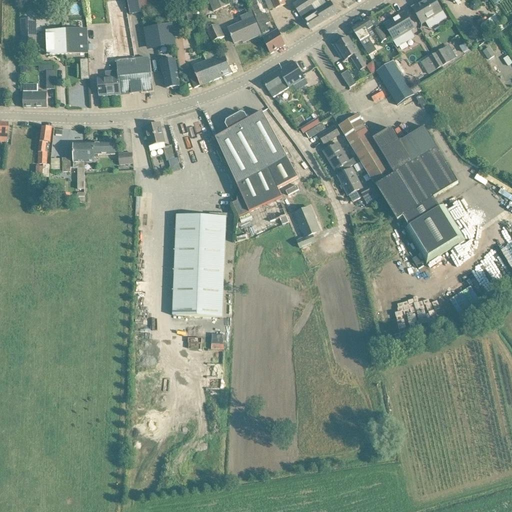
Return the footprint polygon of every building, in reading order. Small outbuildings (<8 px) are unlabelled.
[(127,0),(130,15),(141,13),(138,0),(127,0)] [(138,0),(141,13),(164,9),(162,0),(138,0)] [(229,6),(225,0),(207,0),(213,13),(229,6)] [(272,0),(276,9),(285,5),(283,0),(272,0)] [(321,0),(320,0),(301,0),(293,6),(298,14),(321,0)] [(422,25),(426,22),(430,29),(447,19),(442,13),(434,0),(426,0),(412,8),(422,25)] [(125,1),(107,3),(116,64),(117,64),(118,72),(120,96),(127,95),(133,94),(132,94),(141,93),(153,92),(150,61),(147,59),(135,61),(125,1)] [(330,2),(315,11),(312,6),(299,14),(304,22),(303,22),(306,25),(311,30),(337,14),(330,2)] [(251,8),(262,35),(264,39),(271,55),(285,46),(278,31),(270,35),(266,25),(270,23),(266,14),(262,16),(257,6),(251,8)] [(198,20),(196,10),(186,12),(188,22),(198,20)] [(261,36),(257,27),(251,13),(244,17),(246,22),(228,30),(235,44),(246,39),(247,42),(261,36)] [(405,13),(384,25),(398,49),(415,38),(411,31),(414,29),(405,13)] [(387,40),(378,25),(372,16),(352,29),(357,37),(369,56),(376,51),(368,38),(370,37),(367,33),(372,30),(381,44),(387,40)] [(485,17),(476,23),(485,35),(492,30),(495,35),(504,29),(495,16),(485,23),(484,22),(487,20),(485,17)] [(36,44),(36,31),(36,19),(21,20),(22,45),(36,44)] [(176,45),(173,24),(143,29),(147,50),(176,45)] [(208,42),(202,24),(197,26),(200,35),(195,37),(198,46),(208,42)] [(224,38),(218,25),(206,31),(212,43),(224,38)] [(64,43),(65,55),(88,54),(87,30),(63,31),(64,43)] [(51,56),(65,55),(64,43),(63,31),(46,32),(47,56),(50,56),(50,57),(51,57),(51,56)] [(470,44),(476,41),(470,31),(464,34),(470,44)] [(367,68),(353,47),(348,38),(336,46),(345,61),(351,58),(360,72),(367,68)] [(499,38),(490,43),(502,65),(511,60),(499,38)] [(436,54),(444,68),(456,60),(448,47),(436,54)] [(483,53),(489,62),(496,57),(489,48),(483,53)] [(232,74),(228,65),(224,55),(216,59),(213,52),(204,56),(206,62),(187,70),(194,89),(232,74)] [(437,72),(444,68),(436,54),(428,59),(437,72)] [(89,80),(88,60),(80,61),(81,80),(89,80)] [(178,87),(180,87),(177,71),(175,60),(160,63),(162,75),(164,74),(167,89),(171,88),(173,90),(177,89),(178,87)] [(411,89),(393,62),(376,72),(393,100),(411,89)] [(295,64),(263,83),(269,92),(273,99),(280,94),(293,87),(296,92),(308,85),(295,64)] [(349,89),(356,85),(347,71),(341,75),(349,89)] [(54,90),(54,72),(46,72),(46,90),(54,90)] [(99,98),(120,96),(118,72),(110,72),(110,78),(98,79),(99,88),(99,98)] [(47,93),(36,93),(24,93),(24,98),(24,108),(47,108),(47,93)] [(229,131),(216,139),(241,194),(237,196),(237,202),(233,204),(239,218),(282,198),(278,189),(298,178),(262,113),(248,120),(245,115),(241,113),(226,121),(225,125),(229,131)] [(330,123),(340,121),(338,115),(329,117),(330,123)] [(361,162),(377,189),(397,221),(404,217),(410,228),(406,230),(427,265),(465,241),(444,207),(440,209),(434,199),(458,184),(424,128),(401,143),(392,128),(372,140),(357,116),(339,127),(358,157),(360,161),(361,162)] [(165,144),(163,134),(160,124),(144,128),(149,149),(165,144)] [(195,135),(192,124),(180,128),(183,138),(195,135)] [(303,135),(308,144),(315,139),(314,137),(321,132),(317,126),(303,135)] [(321,132),(317,134),(319,137),(324,145),(339,136),(334,127),(322,135),(321,132)] [(42,128),(40,138),(39,153),(38,165),(47,165),(47,153),(45,153),(46,143),(50,144),(52,129),(42,128)] [(84,164),(84,144),(73,144),(73,154),(73,169),(78,169),(78,190),(84,190),(84,164)] [(84,144),(84,164),(94,164),(94,156),(115,156),(115,144),(84,144)] [(324,152),(335,171),(340,168),(343,172),(354,166),(351,162),(349,163),(337,144),(324,152)] [(172,147),(163,149),(166,162),(175,160),(172,147)] [(119,166),(133,165),(132,154),(119,154),(119,166)] [(358,157),(351,162),(354,166),(354,167),(361,162),(360,161),(358,157)] [(62,159),(62,173),(70,173),(70,159),(62,159)] [(360,199),(356,192),(362,189),(352,170),(338,177),(348,196),(349,196),(353,203),(360,199)] [(373,184),(360,191),(363,198),(377,191),(373,184)] [(78,193),(74,201),(84,201),(85,193),(78,193)] [(374,195),(361,201),(366,211),(379,205),(374,195)] [(68,210),(69,199),(60,199),(60,210),(68,210)] [(290,203),(266,213),(270,222),(294,212),(290,203)] [(300,249),(313,244),(315,243),(312,236),(320,233),(310,208),(295,215),(305,238),(297,242),(300,249)] [(177,216),(173,317),(222,318),(227,215),(218,215),(218,218),(177,216)] [(368,239),(372,255),(379,254),(381,263),(391,261),(387,240),(391,239),(389,234),(368,239)] [(311,247),(299,250),(305,275),(317,273),(311,247)] [(459,273),(475,261),(464,247),(448,258),(459,273)] [(500,275),(505,272),(511,282),(511,261),(507,253),(497,259),(499,263),(495,266),(500,275)] [(379,258),(373,261),(378,272),(384,270),(379,258)] [(496,296),(507,292),(503,281),(492,285),(496,296)] [(373,296),(382,296),(382,288),(373,288),(373,296)] [(457,311),(463,308),(458,300),(453,303),(457,311)] [(443,308),(445,314),(453,312),(451,305),(443,308)] [(435,334),(433,320),(419,322),(420,328),(415,329),(416,336),(435,334)] [(399,329),(394,330),(395,336),(387,337),(389,348),(396,347),(395,343),(401,342),(399,329)] [(221,394),(221,370),(205,370),(205,394),(221,394)]
